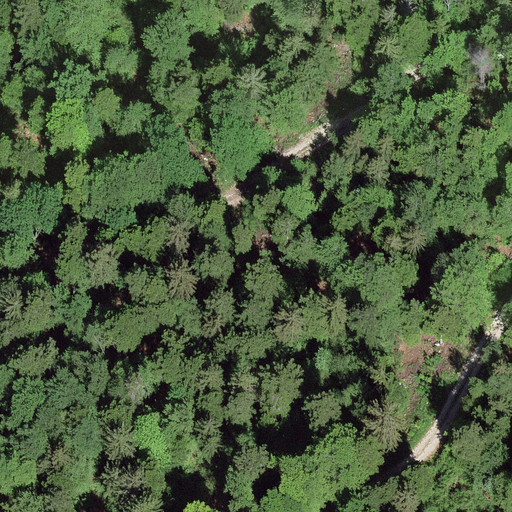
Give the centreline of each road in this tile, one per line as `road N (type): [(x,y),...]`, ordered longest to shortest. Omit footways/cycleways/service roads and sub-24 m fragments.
road 1 (track): [(0,274),(228,194),(445,59),(511,29)]
road 2 (track): [(340,511),(415,453),(511,305)]
